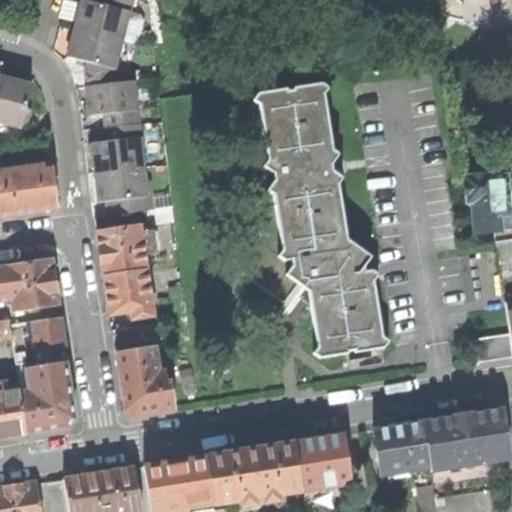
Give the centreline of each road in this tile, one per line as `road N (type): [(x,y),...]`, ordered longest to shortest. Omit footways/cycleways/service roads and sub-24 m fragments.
road 1 (residential): [(103,447),(511,382)]
road 2 (residential): [(68,242),(103,447)]
road 3 (residential): [(33,55),(49,68),(61,104),(68,242)]
